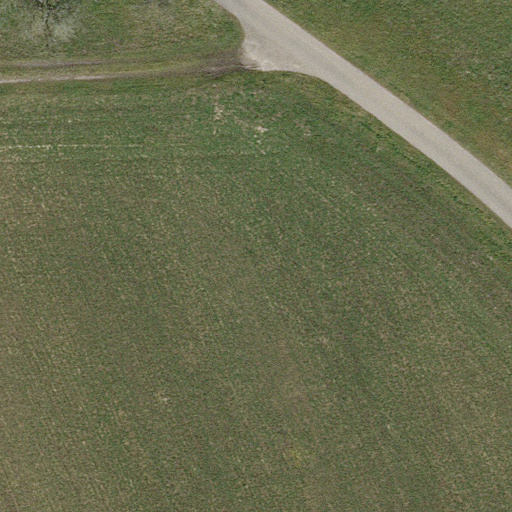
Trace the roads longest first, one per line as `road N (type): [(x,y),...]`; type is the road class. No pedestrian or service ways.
road 1 (track): [(511,208),(239,0)]
road 2 (track): [(314,55),(0,69)]
